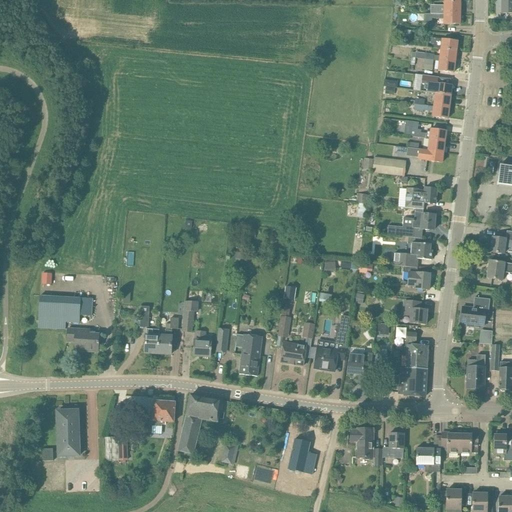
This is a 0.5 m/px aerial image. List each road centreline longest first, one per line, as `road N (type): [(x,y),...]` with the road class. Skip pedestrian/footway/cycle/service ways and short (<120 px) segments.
road 1 (residential): [(436,410),(478,41)]
road 2 (unclassified): [(436,410),(339,409),(187,386)]
road 3 (unclassified): [(187,386),(0,386)]
road 4 (unclassified): [(138,511),(166,486),(187,386)]
